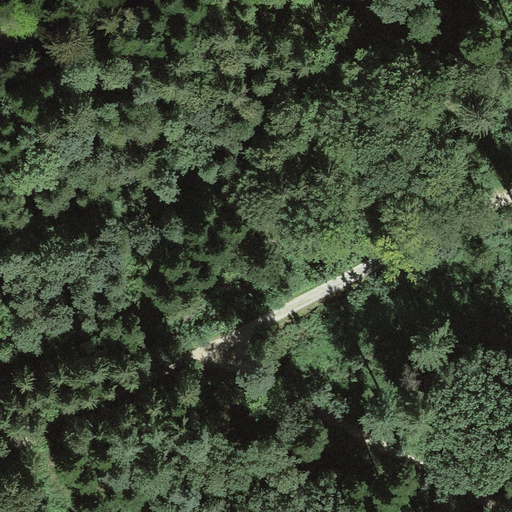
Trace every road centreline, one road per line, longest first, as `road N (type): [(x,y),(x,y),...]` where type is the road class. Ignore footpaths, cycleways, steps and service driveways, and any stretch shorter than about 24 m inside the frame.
road 1 (track): [(511,197),(203,353)]
road 2 (track): [(203,353),(502,511)]
road 3 (track): [(203,353),(0,450)]
